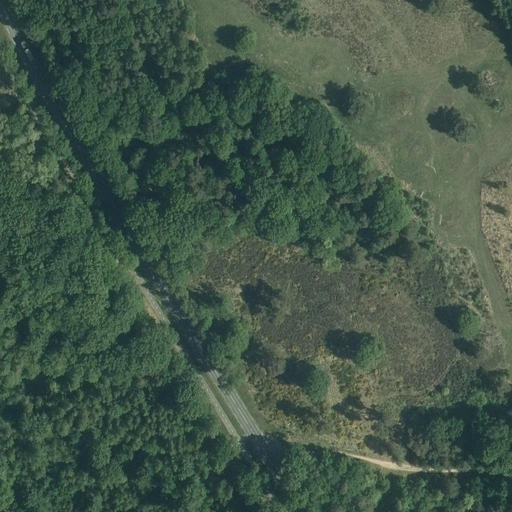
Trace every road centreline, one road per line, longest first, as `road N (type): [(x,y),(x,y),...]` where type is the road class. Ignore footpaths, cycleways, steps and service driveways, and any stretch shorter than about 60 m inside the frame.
road 1 (primary): [(301,511),(108,199),(0,3)]
road 2 (track): [(332,452),(416,470),(511,468)]
